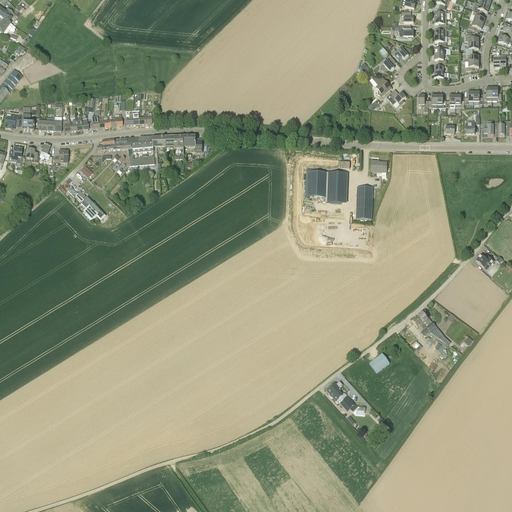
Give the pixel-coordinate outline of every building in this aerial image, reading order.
[(414,0),(406,0),(404,8),(414,11),(416,5),(413,4),(414,0)] [(450,3),(451,3),(442,0),(437,0),(436,4),(440,5),(439,10),(447,11),(448,8),(450,3)] [(485,1),(485,0),(480,0),(479,5),(489,8),(491,3),(485,1)] [(487,14),(489,8),(479,5),(477,10),(475,9),(474,13),(480,15),(481,12),(487,14)] [(5,13),(0,9),(0,17),(4,20),(8,23),(11,20),(7,17),(8,15),(5,13)] [(15,16),(7,9),(5,13),(8,15),(7,17),(11,20),(15,16)] [(447,14),(447,11),(439,10),(438,14),(435,14),(435,20),(446,20),(447,14)] [(411,13),(401,13),(401,17),(403,17),(403,24),(413,24),(413,19),(411,19),(411,13)] [(479,18),(480,15),(474,13),(473,16),(475,17),(473,22),(483,25),(485,20),(479,18)] [(12,26),(8,23),(4,20),(0,26),(7,30),(9,32),(11,29),(14,31),(17,27),(14,24),(12,26)] [(447,26),(446,20),(435,20),(434,26),(438,26),(438,29),(447,29),(447,26)] [(481,31),(483,25),(473,22),(471,27),(469,26),(468,30),(474,32),(475,29),(481,31)] [(9,32),(7,30),(0,26),(0,25),(0,34),(2,35),(7,35),(9,32)] [(507,36),(511,38),(511,28),(505,26),(503,32),(508,34),(507,36)] [(412,40),(412,38),(413,38),(413,33),(411,33),(411,27),(398,27),(400,38),(403,38),(407,38),(407,40),(412,40)] [(447,32),(447,29),(438,29),(438,32),(434,32),(434,38),(447,38),(447,32)] [(468,45),(478,45),(478,39),(472,39),(472,36),(465,36),(465,40),(468,40),(468,45)] [(511,38),(507,36),(506,39),(501,37),(500,39),(499,39),(498,43),(499,43),(498,44),(507,47),(508,43),(511,44),(511,42),(511,41),(511,38)] [(447,38),(434,38),(434,44),(438,44),(438,47),(446,47),(447,44),(447,38)] [(466,54),(472,54),(472,51),(479,51),(478,45),(468,45),(468,51),(466,51),(466,54)] [(438,50),(434,50),(434,56),(444,56),(447,56),(447,50),(446,50),(446,47),(438,47),(438,50)] [(393,56),(399,62),(402,59),(404,60),(408,57),(408,56),(408,55),(409,54),(409,53),(409,52),(410,51),(411,51),(403,48),(402,49),(393,56)] [(384,49),(380,52),(385,57),(389,54),(384,49)] [(468,63),(479,63),(479,57),(472,58),(472,54),(466,54),(466,58),(468,58),(468,63)] [(443,62),(444,56),(434,56),(434,62),(438,62),(438,65),(446,65),(446,62),(443,62)] [(500,69),(500,60),(500,57),(494,57),(490,57),(490,63),(493,63),(494,69),(500,69)] [(506,63),(509,63),(509,57),(505,57),(505,60),(500,60),(500,69),(506,69),(506,63)] [(384,74),(388,71),(390,73),(391,72),(392,71),(393,71),(393,70),(394,69),(393,68),(392,67),(393,66),(396,64),(397,64),(392,58),(383,65),(383,66),(380,68),(380,71),(382,71),(384,74)] [(479,63),(468,63),(468,69),(466,69),(466,72),(472,72),(472,69),(479,69),(479,63)] [(446,68),(446,65),(438,65),(438,68),(434,68),(434,74),(443,74),(443,68),(446,68)] [(8,95),(13,89),(22,78),(14,71),(0,87),(0,90),(0,91),(2,89),(8,95)] [(446,84),(446,80),(446,74),(443,74),(434,74),(434,80),(438,80),(438,84),(446,84)] [(372,80),(378,86),(375,88),(378,91),(378,96),(379,97),(381,99),(392,90),(389,86),(382,79),(380,81),(379,81),(379,80),(372,80)] [(0,104),(8,95),(2,89),(0,91),(0,104)] [(492,102),(492,89),(486,89),(486,95),(483,95),(483,99),(483,102),(486,102),(492,102)] [(501,102),(501,95),(498,95),(498,89),(492,89),(492,102),(498,102),(501,102)] [(404,103),(402,101),(406,99),(402,94),(399,97),(397,95),(398,95),(395,91),(386,98),(393,106),(397,103),(398,105),(399,105),(400,106),(404,103)] [(474,103),(474,93),(468,93),(468,99),(464,99),(464,102),(464,106),(468,106),(468,103),(474,103)] [(483,99),(479,99),(479,93),(474,93),(474,103),(479,103),(479,106),(483,106),(483,102),(483,99)] [(428,109),(428,102),(424,102),(425,96),(419,96),(419,106),(422,106),(422,109),(428,109)] [(437,110),(437,109),(437,96),(431,96),(431,102),(428,102),(428,109),(431,109),(431,110),(437,110)] [(446,109),(446,102),(443,102),(443,96),(437,96),(437,109),(446,109)] [(450,109),(455,109),(455,106),(455,97),(454,97),(454,96),(451,96),(451,97),(449,97),(449,102),(446,102),(446,109),(450,109)] [(455,97),(455,106),(460,106),(460,109),(464,109),(464,106),(464,102),(461,102),(461,97),(455,97)] [(371,110),(376,106),(378,104),(375,102),(373,104),(368,108),(371,110)] [(33,132),(34,124),(26,123),(27,119),(29,119),(29,116),(23,116),(22,132),(33,132)] [(11,120),(6,119),(5,129),(14,131),(14,127),(18,128),(20,117),(14,117),(14,118),(11,118),(11,120)] [(54,123),(53,133),(61,134),(62,119),(61,119),(61,120),(54,119),(54,123)] [(46,133),(46,123),(39,122),(38,128),(38,133),(46,133)] [(504,137),(509,137),(511,126),(511,122),(504,122),(504,126),(498,126),(498,137),(504,137)] [(493,126),(487,126),(487,129),(483,129),(483,134),(487,134),(487,137),(494,137),(498,137),(498,126),(498,124),(493,124),(493,126)] [(474,135),(474,125),(466,125),(466,130),(466,135),(474,135)] [(454,135),(454,132),(458,132),(458,126),(454,127),(446,127),(446,135),(454,135)] [(183,138),(175,138),(152,139),(152,144),(153,148),(154,149),(174,149),(174,150),(184,149),(184,148),(183,138)] [(184,149),(195,149),(195,148),(200,148),(201,141),(195,141),(195,138),(183,138),(184,148),(184,149)] [(133,154),(133,151),(132,151),(131,145),(127,145),(121,146),(121,151),(128,151),(129,157),(133,157),(133,154)] [(46,157),(50,149),(44,147),(42,151),(40,157),(40,158),(46,160),(45,164),(50,164),(52,159),(46,157)] [(21,154),(22,150),(14,148),(13,153),(9,153),(8,162),(16,163),(21,164),(21,159),(20,159),(21,158),(22,158),(22,154),(21,154)] [(37,158),(33,156),(34,151),(27,150),(26,155),(26,160),(32,161),(32,163),(38,164),(40,158),(40,157),(38,156),(37,158)] [(67,164),(67,157),(68,152),(59,152),(59,159),(54,159),(54,167),(56,167),(59,167),(59,163),(67,164)] [(120,160),(118,162),(116,165),(118,167),(125,159),(122,157),(120,160)] [(371,173),(386,174),(387,164),(376,163),(376,162),(372,162),(371,173)] [(92,174),(85,167),(80,172),(87,179),(92,174)] [(342,174),(304,173),(302,216),(340,218),(340,204),(325,204),(326,189),(341,189),(342,174)] [(97,216),(77,195),(71,188),(68,191),(74,197),(81,203),(86,210),(83,213),(91,222),(97,216)] [(373,189),(368,188),(357,188),(356,220),(356,223),(369,224),(369,220),(371,221),(373,189)] [(101,220),(104,217),(80,192),(77,195),(97,216),(101,220)] [(486,272),(494,263),(487,257),(484,260),(481,257),(476,263),(486,272)] [(428,319),(427,320),(422,313),(417,318),(425,327),(429,333),(431,334),(434,336),(438,339),(439,341),(440,341),(448,347),(450,344),(443,337),(441,335),(442,335),(435,328),(432,323),(428,319)] [(452,323),(456,318),(452,315),(448,320),(452,323)] [(424,337),(428,334),(429,336),(431,334),(429,333),(425,327),(417,318),(412,322),(418,329),(420,327),(423,331),(421,333),(424,337)] [(434,336),(426,344),(430,348),(438,339),(434,336)] [(445,349),(448,347),(440,341),(438,344),(439,344),(434,349),(438,352),(442,347),(445,349)] [(369,365),(376,374),(389,364),(382,355),(369,365)] [(335,385),(327,392),(336,402),(335,403),(337,405),(342,401),(343,402),(347,398),(346,398),(347,397),(346,397),(346,395),(345,395),(344,395),(342,394),(341,396),(336,392),(342,386),(339,383),(336,386),(335,385)] [(343,402),(350,409),(354,406),(347,398),(343,401),(343,402)] [(355,424),(349,418),(347,420),(353,427),(355,424)] [(382,427),(385,424),(380,419),(377,421),(382,427)]
